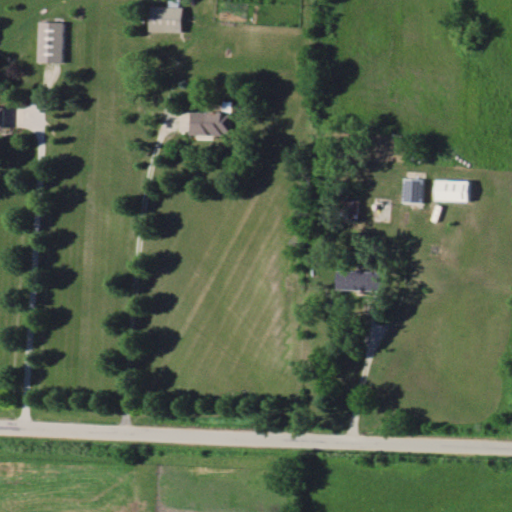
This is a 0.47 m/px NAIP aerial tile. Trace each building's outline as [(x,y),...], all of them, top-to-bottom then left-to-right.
[(151,31),(185,32),(186,7),(151,6),(151,31)] [(66,22),(41,21),(40,62),(65,63),(66,22)] [(7,106),(0,106),(0,128),(8,129),(7,106)] [(235,111),(194,112),(194,136),(235,134),(235,111)] [(426,202),(426,179),(406,179),(405,202),(426,202)] [(338,289),(387,290),(388,271),(338,270),(338,289)]
